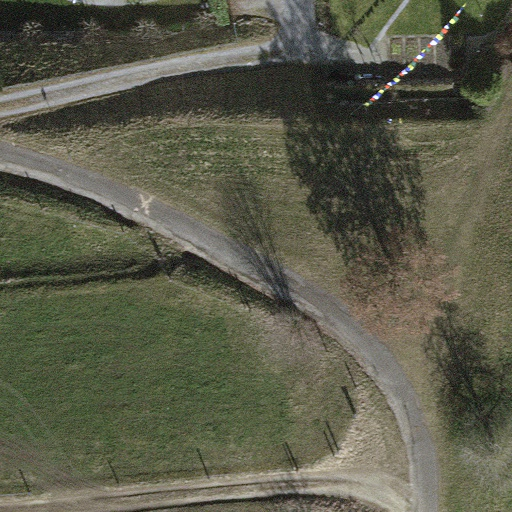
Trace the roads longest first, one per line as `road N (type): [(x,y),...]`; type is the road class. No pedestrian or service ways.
road 1 (track): [(0,155),(92,181),(348,332),(414,403),(422,511)]
road 2 (track): [(0,511),(359,487),(419,511)]
road 3 (track): [(0,109),(310,45),(368,65)]
